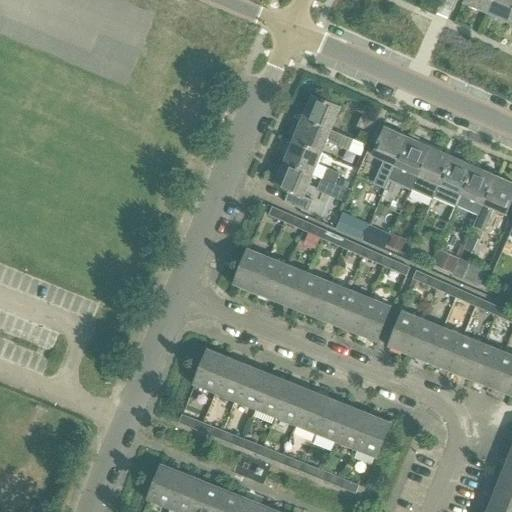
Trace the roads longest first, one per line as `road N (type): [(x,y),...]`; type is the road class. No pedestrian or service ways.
road 1 (residential): [(431,511),(462,434),(453,409),(179,300)]
road 2 (residential): [(179,300),(286,29)]
road 3 (residential): [(511,128),(286,29)]
road 4 (residential): [(91,511),(179,300)]
road 5 (unknown): [(0,24),(117,75)]
